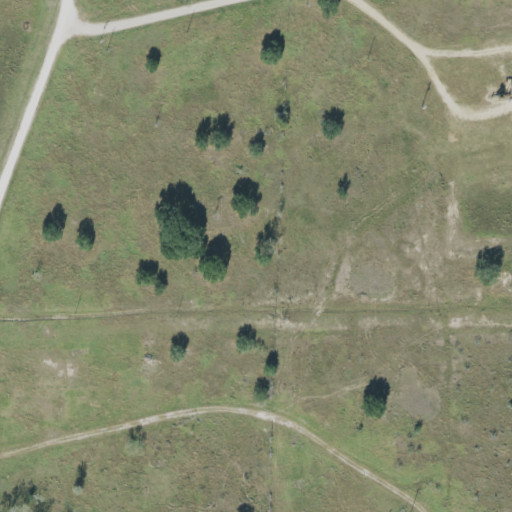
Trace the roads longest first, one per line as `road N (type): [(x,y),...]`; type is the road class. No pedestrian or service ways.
road 1 (track): [(423,511),(302,431),(259,412),(198,413),(0,458)]
road 2 (residential): [(71,0),(0,199)]
